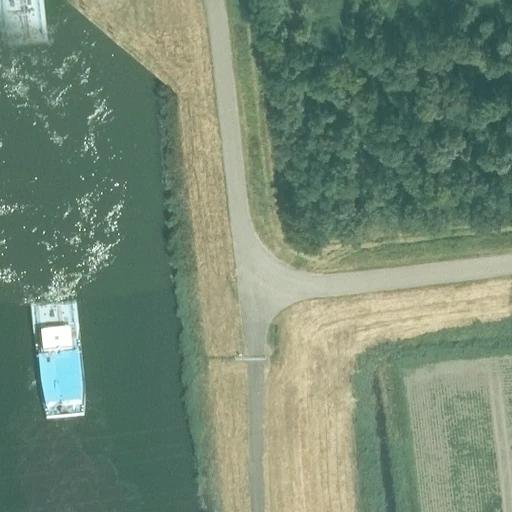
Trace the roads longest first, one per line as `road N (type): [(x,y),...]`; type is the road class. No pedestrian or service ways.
road 1 (tertiary): [(249,295),(216,0)]
road 2 (tertiary): [(249,295),(511,264)]
road 3 (unclassified): [(260,511),(249,295)]
